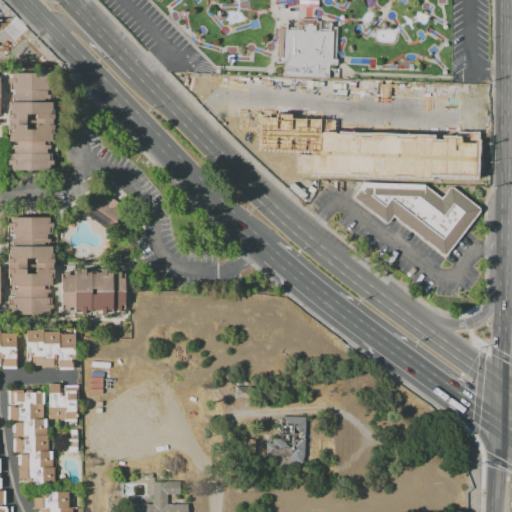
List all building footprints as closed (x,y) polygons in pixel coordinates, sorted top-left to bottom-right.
[(297,26),(297,20),(321,20),(320,28),(337,29),(336,66),(329,66),(328,77),(307,77),(284,76),(285,62),(277,62),(279,25),(297,26)] [(11,72),(53,73),(52,142),(44,142),(44,144),(50,144),(50,149),(47,149),(47,154),(51,154),(51,171),(8,171),(8,145),(16,145),(16,142),(8,142),(8,102),(13,102),(14,90),(11,90),(11,83),(8,83),(8,79),(11,79),(11,72)] [(266,121),(266,150),(303,151),(303,180),(437,181),(437,173),(480,174),(480,135),(341,133),(341,122),(266,121)] [(446,257),(481,211),(452,188),(442,201),(425,187),(360,184),(350,197),(388,226),(395,217),(446,257)] [(111,231),(82,212),(97,189),(126,208),(111,231)] [(10,216),(49,216),(49,222),(52,222),(52,259),(54,259),(54,262),(53,262),(53,286),(44,286),(44,289),(50,289),(50,293),(46,293),(46,297),(51,297),(51,313),(9,313),(9,285),(7,285),(7,233),(9,233),(9,228),(7,228),(7,222),(10,222),(10,216)] [(60,276),(65,276),(65,272),(69,272),(69,275),(73,275),(73,271),(81,271),(80,269),(85,269),(85,273),(100,273),(100,269),(123,269),(123,305),(121,305),(121,309),(124,309),(124,314),(117,314),(117,308),(111,308),(111,314),(100,314),(100,310),(95,310),(95,314),(90,314),(90,311),(85,311),(85,314),(79,314),(79,312),(73,312),(73,308),(69,308),(69,310),(61,310),(60,276)] [(41,365),(26,365),(25,330),(42,330),(42,332),(41,365)] [(42,332),(59,332),(59,334),(57,367),(41,367),(41,365),(42,332)] [(0,333),(16,333),(15,369),(0,369),(1,367),(0,333)] [(59,334),(73,334),(73,369),(57,369),(57,367),(59,334)] [(47,384),(59,384),(59,393),(64,393),(64,385),(77,385),(77,400),(75,400),(75,403),(77,403),(78,409),(75,409),(75,425),(64,425),(64,420),(48,420),(47,384)] [(5,405),(6,391),(43,391),(43,405),(5,405)] [(43,405),(43,419),(11,420),(6,420),(5,405),(43,405)] [(303,416),(279,416),(279,440),(264,440),(264,456),(287,456),(287,463),(303,463),(303,416)] [(43,419),(46,419),(46,436),(11,436),(11,420),(43,419)] [(70,430),(76,430),(76,451),(68,451),(68,441),(70,441),(70,430)] [(46,436),(52,436),(52,452),(17,453),(11,453),(11,436),(46,436)] [(52,452),(57,452),(57,468),(17,468),(17,453),(52,452)] [(57,468),(56,486),(17,486),(17,468),(57,468)] [(151,481),(151,503),(130,503),(130,511),(134,511),(185,511),(186,504),(166,504),(166,494),(178,494),(178,481),(151,481)] [(0,511),(9,511),(8,505),(4,506),(2,489),(0,489),(0,511)] [(37,509),(33,509),(33,497),(36,498),(36,494),(49,494),(50,491),(72,492),(72,508),(37,509)]
